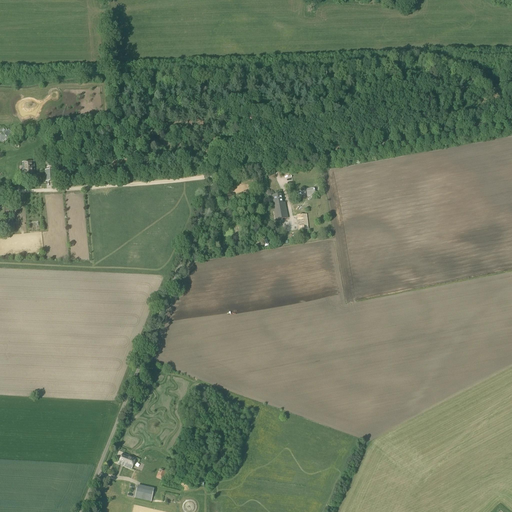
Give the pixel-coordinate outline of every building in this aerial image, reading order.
[(15,136),(8,130),(4,135),(7,138),(9,136),(12,138),(15,136)] [(23,181),(34,180),(33,162),(22,163),(23,181)] [(46,182),(55,182),(55,170),(45,170),(46,182)] [(317,193),(316,188),(314,188),(306,190),(307,197),(316,196),(315,194),(317,193)] [(282,204),(280,195),(272,196),(274,205),(272,206),(275,221),(287,219),(284,203),(282,204)] [(298,231),(309,229),(307,214),(296,216),(298,231)] [(5,229),(12,228),(11,220),(4,221),(5,229)] [(131,469),(135,459),(122,454),(118,464),(131,469)] [(160,473),(158,473),(156,478),(163,480),(166,471),(163,470),(161,473),(160,473)] [(151,502),(154,489),(137,486),(134,498),(151,502)]
